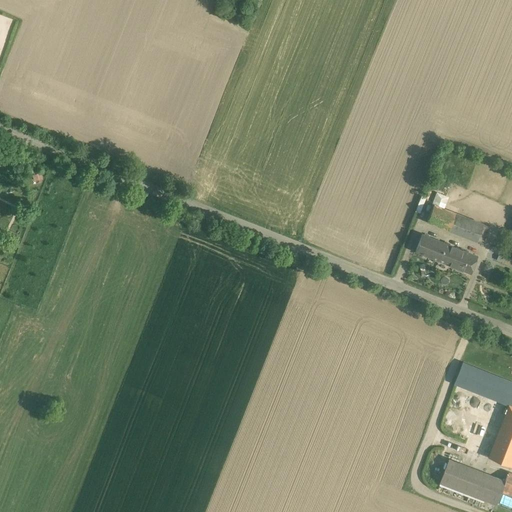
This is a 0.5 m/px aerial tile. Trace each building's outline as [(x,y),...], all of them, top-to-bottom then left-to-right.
[(490,227),(434,204),(427,222),(483,244),(490,227)] [(438,240),(422,234),(415,252),(431,258),(438,240)] [(478,256),(438,240),(431,258),(471,274),(478,256)] [(511,394),(511,383),(461,363),(452,385),(507,407),(511,397),(511,394)] [(511,397),(507,407),(500,424),(511,428),(511,397)] [(511,428),(500,424),(487,457),(510,466),(511,460),(511,428)] [(503,482),(448,461),(439,483),(494,505),(499,492),(503,482)] [(511,474),(507,473),(503,482),(499,492),(511,497),(511,474)]
